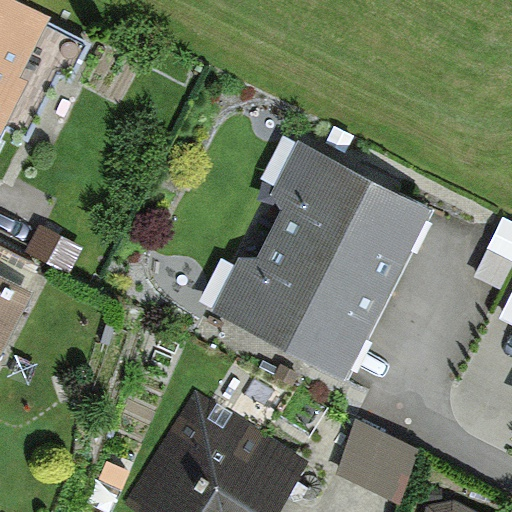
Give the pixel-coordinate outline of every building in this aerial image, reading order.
[(68,74),(84,45),(0,0),(0,127),(21,139),(58,69),(68,74)] [(303,156),(265,233),(380,288),(417,212),(303,156)] [(508,290),(511,277),(511,224),(503,222),(482,282),(508,290)] [(265,233),(228,310),(342,365),(380,288),(265,233)] [(0,336),(19,299),(0,288),(0,336)] [(511,401),(503,421),(511,424),(511,401)] [(259,511),(287,462),(189,408),(134,510),(138,511),(259,511)] [(358,427),(339,482),(406,504),(424,450),(358,427)]
